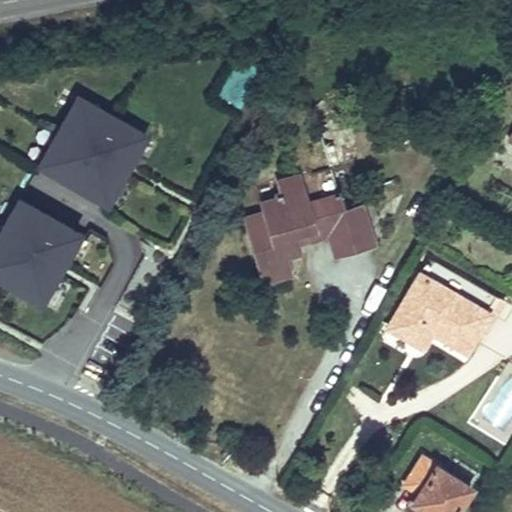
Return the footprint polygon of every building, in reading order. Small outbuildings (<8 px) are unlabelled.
[(232,72),(219,97),(236,106),(249,82),(232,72)] [(374,116),(364,84),(308,100),(327,164),(358,155),(348,123),(374,116)] [(31,161),(106,203),(146,131),(72,89),(31,161)] [(511,119),(502,135),(511,140),(511,119)] [(282,249),(296,245),(293,237),(289,223),(317,215),(319,219),(343,212),(340,200),(335,182),(333,183),(327,164),(300,172),(297,164),(272,172),(276,186),(255,192),(258,203),(239,209),(259,276),(288,268),(282,249)] [(0,214),(0,281),(40,304),(80,231),(11,194),(0,214)] [(359,195),(340,200),(343,212),(319,219),(317,215),(289,223),(293,237),(323,228),(329,249),(372,237),(359,195)] [(429,328),(463,348),(494,294),(425,255),(420,264),(415,261),(379,322),(419,345),(429,328)] [(404,498),(427,511),(451,511),(472,480),(419,448),(398,482),(409,489),(404,498)]
